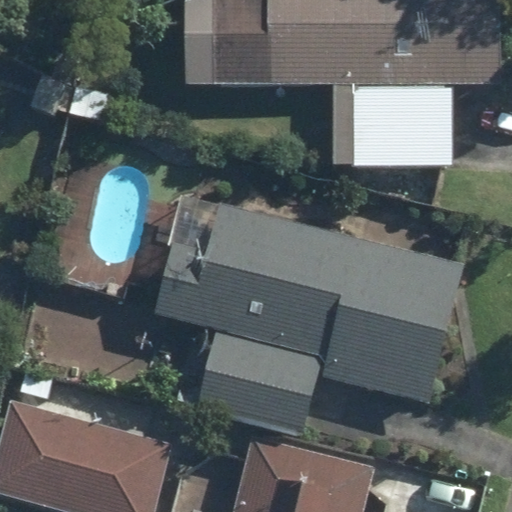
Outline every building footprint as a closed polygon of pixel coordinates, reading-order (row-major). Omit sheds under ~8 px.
[(507,0),(194,0),(193,87),(344,90),(343,164),(457,166),(458,87),(506,88),(507,0)] [(477,268),(228,203),(212,262),(185,255),(168,323),(225,338),(206,408),(319,438),(334,382),(440,410),(477,268)] [(72,364),(25,352),(13,396),(60,409),(72,364)] [(174,511),(189,444),(12,408),(0,465),(0,507),(24,511),(174,511)] [(374,511),(385,465),(258,435),(240,511),(374,511)]
